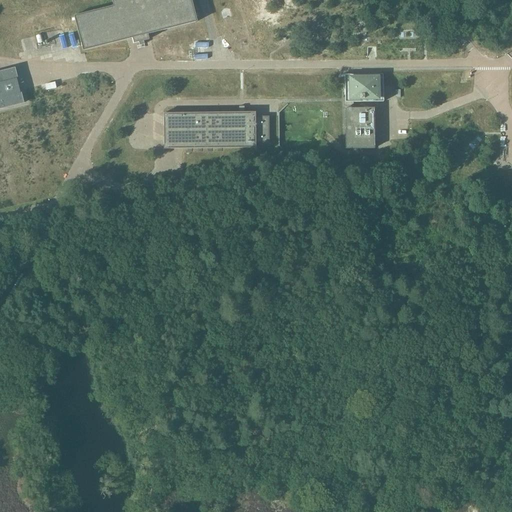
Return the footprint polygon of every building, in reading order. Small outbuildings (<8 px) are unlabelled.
[(111,0),(114,6),(74,16),(83,51),(132,39),(133,44),(149,40),(147,35),(197,22),(191,0),(111,0)] [(173,48),(175,59),(194,55),(197,54),(194,43),(173,48)] [(0,109),(24,104),(15,68),(0,72),(0,109)] [(383,102),(383,75),(344,75),(345,103),(346,103),(346,109),(345,109),(345,149),(374,149),(374,109),(353,109),(353,103),(383,102)] [(164,149),(187,149),(187,152),(192,152),(192,149),(197,149),(197,152),(202,152),(202,149),(207,149),(207,152),(212,152),(212,149),(217,149),(217,152),(222,152),(222,149),(255,148),(255,143),(268,143),(268,116),(255,117),(255,113),(244,113),(244,107),(239,107),(239,113),(227,113),(226,110),(222,110),(222,113),(217,113),(216,110),(212,110),(212,113),(206,114),(206,110),(202,110),(202,114),(196,114),(196,110),(192,110),(192,114),(163,114),(164,149)]
